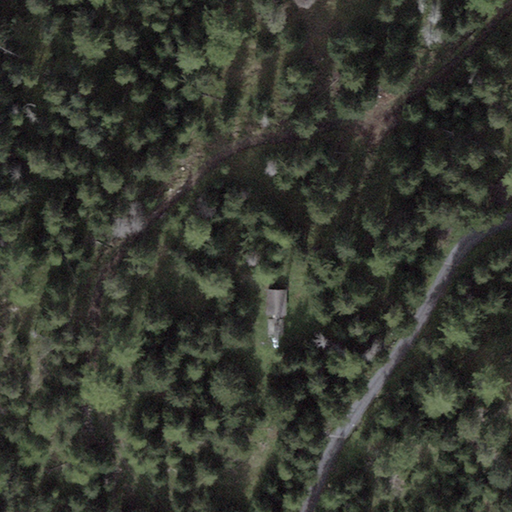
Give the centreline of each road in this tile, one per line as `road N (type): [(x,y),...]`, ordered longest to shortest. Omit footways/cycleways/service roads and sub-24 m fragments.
road 1 (track): [(164,511),(95,390),(96,285),(122,246),(235,146),(378,116),(418,94),(511,3)]
road 2 (track): [(307,511),(347,425),(469,238),(511,218)]
